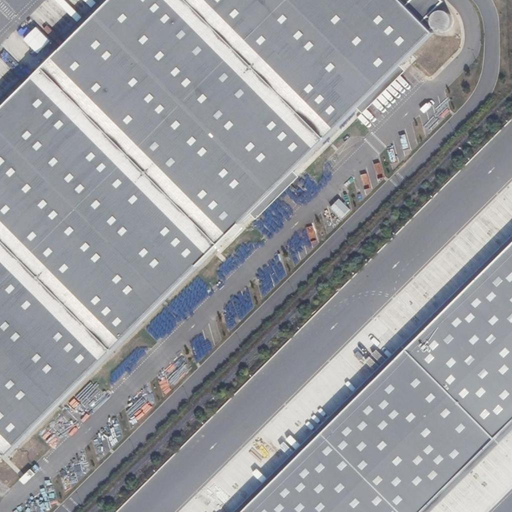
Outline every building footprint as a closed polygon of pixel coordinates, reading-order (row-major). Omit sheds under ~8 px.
[(184,0),(118,0),(48,70),(222,246),(326,144),(184,0)] [(184,0),(326,144),(435,38),(422,25),(406,9),(397,0),(184,0)] [(439,0),(414,0),(406,9),(422,25),(443,4),(439,0)] [(48,70),(0,117),(0,237),(114,350),(222,246),(48,70)] [(340,198),(321,215),(332,227),(351,210),(340,198)] [(0,237),(0,450),(8,459),(114,350),(0,237)] [(423,511),(511,423),(511,245),(360,395),(239,511),(423,511)]
